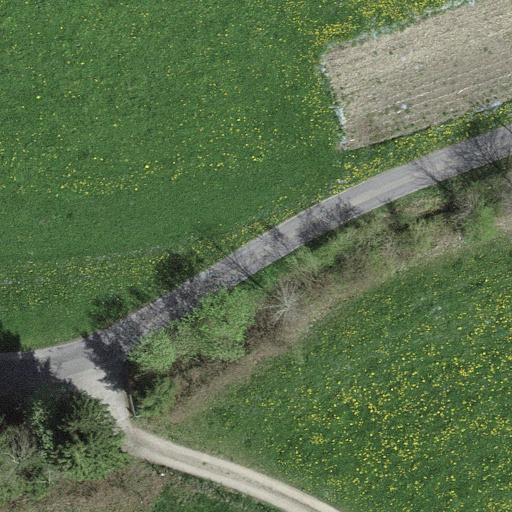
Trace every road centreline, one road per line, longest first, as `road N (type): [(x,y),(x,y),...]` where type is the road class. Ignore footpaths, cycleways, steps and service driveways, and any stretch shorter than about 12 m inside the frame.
road 1 (residential): [(511,141),(346,203),(85,372),(0,371)]
road 2 (track): [(315,511),(116,432),(85,372)]
